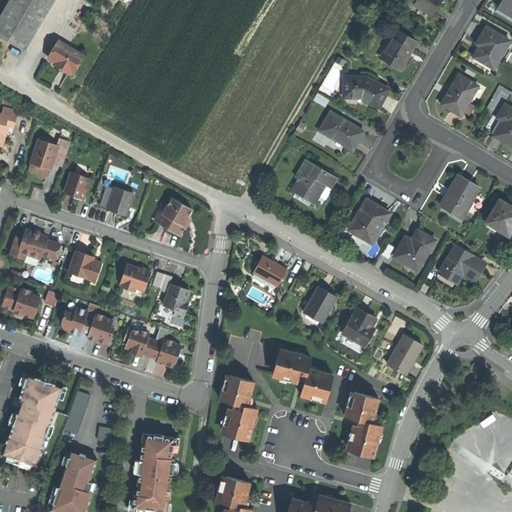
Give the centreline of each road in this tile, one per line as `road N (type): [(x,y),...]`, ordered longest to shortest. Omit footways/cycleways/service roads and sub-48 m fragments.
road 1 (track): [(233,209),(0,77)]
road 2 (residential): [(233,209),(252,212),(461,330)]
road 3 (track): [(233,209),(359,0)]
road 4 (residential): [(215,268),(19,201),(0,208)]
road 5 (residential): [(0,332),(194,394)]
road 6 (residential): [(449,142),(416,194),(373,169),(410,108)]
road 7 (residential): [(388,488),(413,410),(461,330)]
road 8 (residential): [(194,394),(215,268)]
road 9 (residential): [(410,108),(473,0)]
